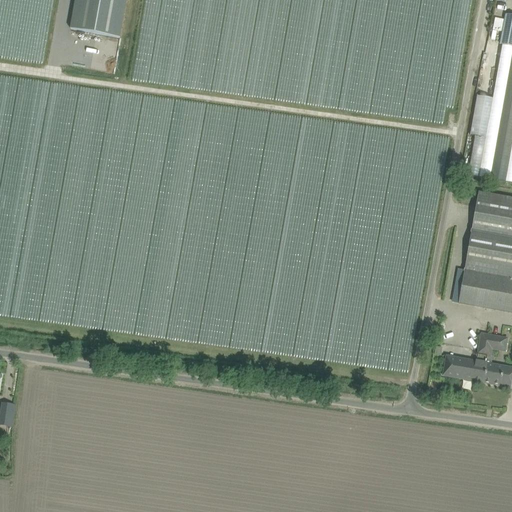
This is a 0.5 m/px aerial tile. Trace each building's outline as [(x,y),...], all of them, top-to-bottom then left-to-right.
[(77,0),(71,38),(120,46),(128,0),(77,0)] [(511,15),(506,15),(500,44),(503,45),(479,178),(511,183),(511,15)] [(459,304),(511,313),(511,197),(479,192),(465,271),(458,269),(455,286),(462,287),(459,304)] [(495,337),(482,334),(478,354),(491,356),(495,337)] [(511,368),(447,357),(444,376),(473,381),(511,388),(511,381),(511,368)] [(3,403),(1,417),(13,419),(16,405),(3,403)]
